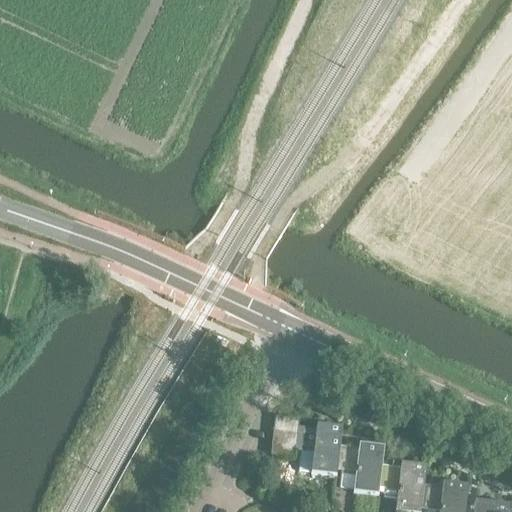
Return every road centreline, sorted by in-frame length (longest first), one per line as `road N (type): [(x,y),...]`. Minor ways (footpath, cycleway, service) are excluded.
road 1 (tertiary): [(284,328),(147,264),(0,209)]
road 2 (tertiary): [(511,431),(284,328)]
road 3 (residential): [(199,511),(284,328)]
